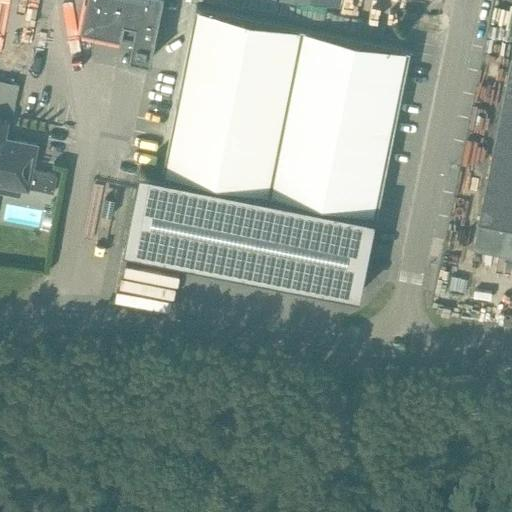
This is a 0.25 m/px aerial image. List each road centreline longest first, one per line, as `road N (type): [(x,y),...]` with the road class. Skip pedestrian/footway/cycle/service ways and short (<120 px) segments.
road 1 (unclassified): [(0,321),(397,347)]
road 2 (unclassified): [(397,347),(467,0)]
road 3 (unknown): [(37,321),(84,81),(77,0)]
